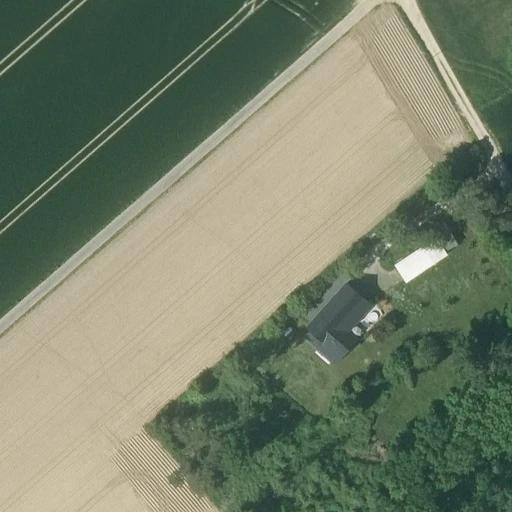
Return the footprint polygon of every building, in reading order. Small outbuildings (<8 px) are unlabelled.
[(445,222),(432,230),(437,239),(445,252),(458,244),(445,222)] [(437,239),(429,244),(439,260),(447,255),(445,252),(437,239)] [(429,244),(397,266),(406,280),(439,260),(429,244)] [(348,285),(312,326),(315,333),(342,353),(351,343),(354,339),(346,332),(370,305),(348,285)] [(342,353),(315,333),(308,337),(335,361),(342,353)]
